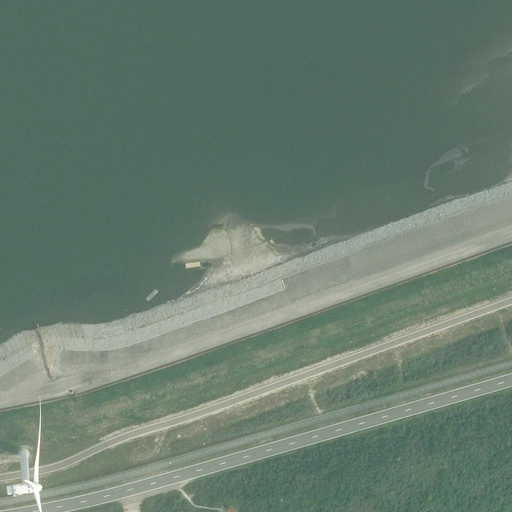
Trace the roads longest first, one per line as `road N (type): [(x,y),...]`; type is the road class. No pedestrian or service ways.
road 1 (track): [(511,196),(48,357),(0,366)]
road 2 (unclassified): [(511,383),(30,511)]
